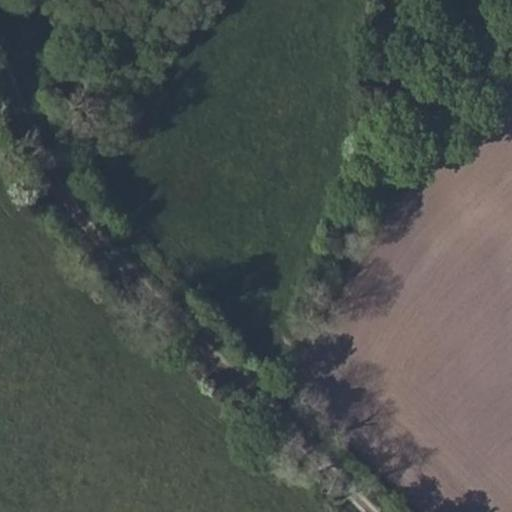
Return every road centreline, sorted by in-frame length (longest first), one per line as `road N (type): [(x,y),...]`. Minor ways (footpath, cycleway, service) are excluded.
road 1 (track): [(372,511),(115,259)]
road 2 (track): [(0,79),(37,155),(115,259)]
